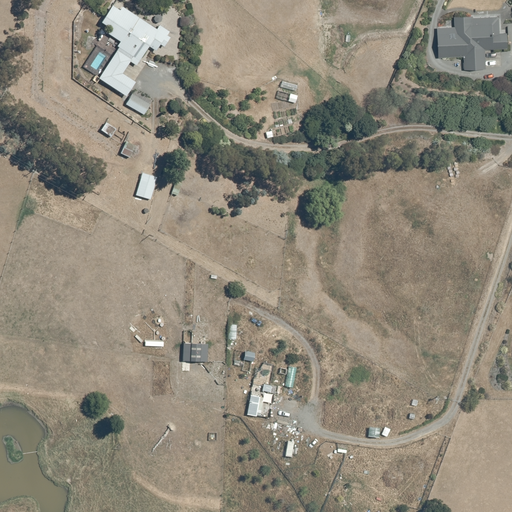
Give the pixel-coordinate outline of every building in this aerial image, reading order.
[(157,43),(161,46),(167,37),(164,35),(167,31),(156,25),(155,28),(118,5),(115,9),(107,4),(97,21),(108,28),(105,33),(118,42),(96,78),(123,95),(132,81),(119,73),(127,60),(133,64),(145,45),(153,50),(157,43)] [(485,49),(506,49),(505,32),(498,33),(497,17),(471,18),(471,15),(452,15),(453,27),(432,27),(432,42),(435,42),(435,57),(464,56),(465,69),(485,68),(485,49)] [(295,84),(279,80),(277,86),(293,90),(295,84)] [(295,95),(287,92),(285,101),(292,103),(295,95)] [(147,104),(129,93),(123,104),(142,114),(147,104)] [(153,176),(138,172),(132,194),(147,198),(153,176)] [(240,322),(231,322),(231,338),(240,339),(240,322)] [(210,360),(211,343),(186,342),(185,360),(210,360)] [(258,352),(248,350),(247,359),(257,360),(258,352)] [(273,396),(253,393),(250,414),(270,417),(273,396)] [(383,426),(371,425),(370,436),(382,437),(383,426)] [(295,452),(305,453),(306,441),(290,440),(288,457),(295,457),(295,452)]
